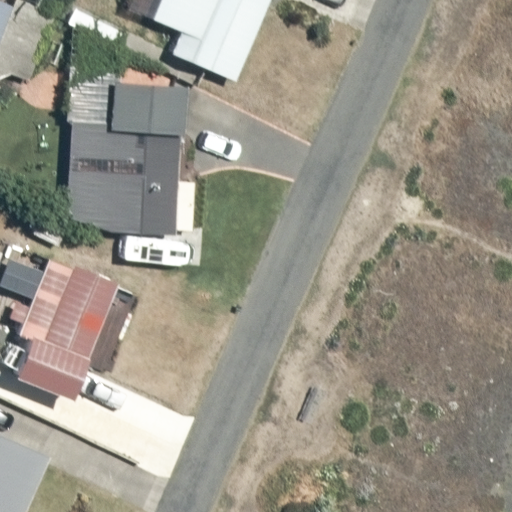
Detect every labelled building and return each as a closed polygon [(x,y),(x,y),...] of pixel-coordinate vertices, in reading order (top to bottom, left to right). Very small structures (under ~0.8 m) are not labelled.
[(35,9),(10,0),(0,0),(0,83),(6,86),(35,9)] [(122,0),(121,5),(182,30),(173,52),(240,79),(272,0),(122,0)] [(117,131),(191,134),(193,82),(119,79),(117,120),(117,131)] [(117,131),(117,120),(74,118),(69,228),(135,231),(134,259),(208,262),(209,234),(198,233),(200,180),(189,180),(191,134),(117,131)] [(25,332),(92,355),(117,280),(50,257),(25,332)] [(92,355),(25,332),(10,375),(77,398),(92,355)] [(0,511),(8,511),(35,450),(0,435),(0,511)]
